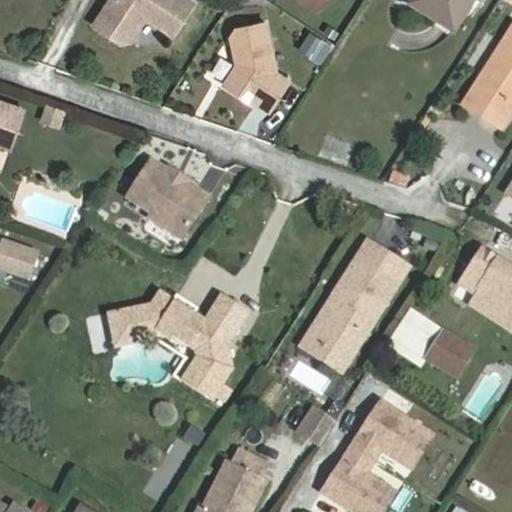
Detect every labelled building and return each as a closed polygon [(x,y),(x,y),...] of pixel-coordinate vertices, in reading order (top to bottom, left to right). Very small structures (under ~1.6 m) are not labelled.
[(110,0),(94,25),(121,42),(129,40),(145,16),(172,34),(192,3),(188,0),(110,0)] [(324,0),(303,0),(318,9),(324,0)] [(414,0),(412,4),(455,32),(475,0),(414,0)] [(266,24),(237,30),(231,39),(234,52),(239,51),(241,63),(237,67),(237,69),(235,70),(224,87),(255,107),(256,105),(269,114),(289,82),(276,74),(266,24)] [(511,31),(465,105),(502,129),(511,113),(511,31)] [(23,108),(0,99),(0,142),(10,146),(23,108)] [(47,105),(42,120),(60,127),(66,111),(47,105)] [(171,182),(168,171),(152,161),(129,197),(154,213),(151,218),(183,238),(209,198),(188,184),(177,186),(171,182)] [(0,267),(28,277),(37,254),(4,242),(0,252),(0,267)] [(343,300),(317,341),(350,363),(410,269),(369,243),(336,296),(343,300)] [(511,266),(485,249),(461,285),(477,296),(472,304),(511,329),(511,266)] [(207,320),(161,291),(153,304),(124,310),(129,334),(157,329),(172,339),(174,336),(197,350),(198,357),(184,380),(215,400),(235,369),(229,346),(251,313),(222,295),(207,320)] [(336,296),(303,347),(343,373),(350,363),(317,341),(343,300),(336,296)] [(477,347),(410,305),(385,346),(419,367),(424,359),(456,379),(477,347)] [(382,401),(322,492),(353,511),(383,511),(397,492),(367,472),(382,450),(412,469),(434,435),(382,401)] [(338,421),(316,407),(300,432),(322,446),(338,421)] [(235,463),(262,478),(268,465),(241,451),(235,463)] [(252,511),(268,481),(262,478),(235,463),(229,460),(206,506),(203,504),(198,511),(252,511)] [(0,499),(0,511),(31,511),(32,511),(17,502),(13,508),(0,499)]
